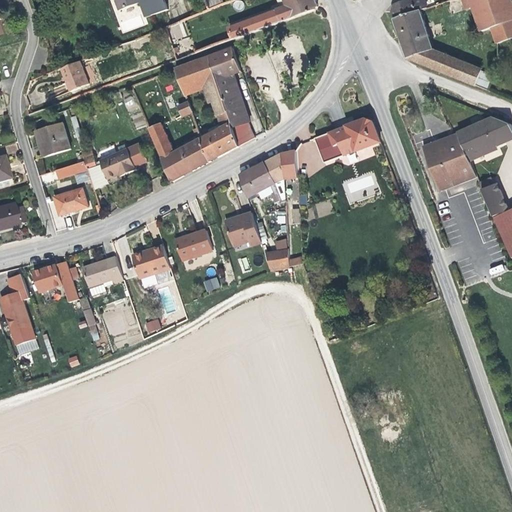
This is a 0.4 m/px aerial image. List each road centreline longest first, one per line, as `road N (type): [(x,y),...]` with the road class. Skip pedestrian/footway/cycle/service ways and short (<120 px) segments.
road 1 (track): [(378,511),(303,289),(279,281),(106,365),(0,404)]
road 2 (residential): [(55,245),(165,201),(310,114)]
road 3 (tertiary): [(362,64),(452,303)]
road 4 (residential): [(23,0),(34,32),(15,107),(55,245)]
road 5 (tertiary): [(511,474),(452,303)]
road 6 (residential): [(511,112),(362,64)]
